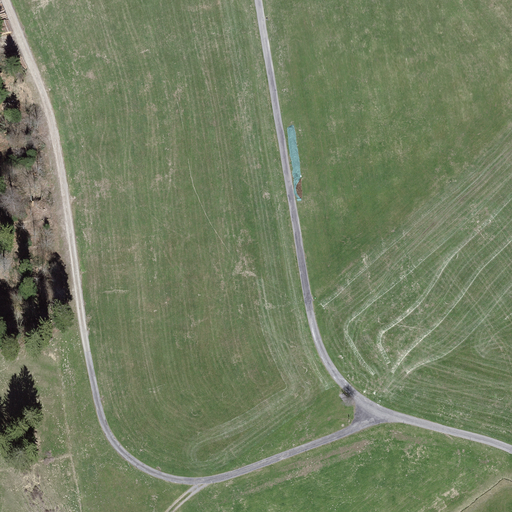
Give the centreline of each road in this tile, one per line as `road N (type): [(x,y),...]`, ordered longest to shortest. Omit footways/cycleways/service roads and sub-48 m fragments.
road 1 (track): [(372,407),(358,426),(211,479),(167,476),(128,458),(107,433),(92,385),(54,132),(6,0)]
road 2 (track): [(259,0),(317,339),(332,369),(372,407)]
road 3 (track): [(372,407),(511,449)]
